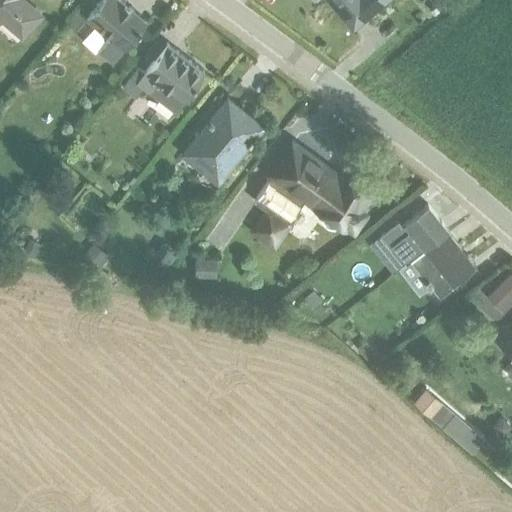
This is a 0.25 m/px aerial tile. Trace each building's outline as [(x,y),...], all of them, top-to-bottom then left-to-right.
[(0,0),(0,17),(23,36),(45,12),(31,0),(0,0)] [(82,4),(68,21),(76,28),(86,15),(109,34),(99,48),(112,59),(146,16),(126,0),(97,0),(89,11),(82,4)] [(329,0),(341,14),(342,13),(352,25),(381,0),(329,0)] [(155,55),(166,40),(156,33),(145,48),(155,55)] [(166,40),(155,55),(144,69),(137,64),(122,84),(136,95),(143,85),(174,109),(205,68),(166,40)] [(226,91),(178,149),(217,181),(265,123),(226,91)] [(263,204),(248,228),(275,246),(293,219),(289,217),(302,199),(320,211),(322,218),(326,222),(331,224),(337,223),(355,235),(369,211),(362,207),(377,181),(347,162),(339,173),(305,150),(309,146),(291,133),(263,173),(269,177),(254,198),(263,204)] [(411,259),(449,229),(428,203),(401,224),(398,220),(369,243),(393,272),(411,259)] [(449,229),(411,259),(439,297),(464,277),(462,274),(475,263),(460,246),(461,245),(449,229)] [(162,240),(142,267),(157,278),(177,252),(162,240)] [(92,241),(81,254),(98,268),(109,254),(92,241)] [(195,255),(195,274),(217,274),(217,255),(195,255)] [(511,273),(510,272),(487,297),(502,311),(511,300),(511,273)] [(314,288),(304,295),(314,308),(324,300),(314,288)] [(511,325),(509,329),(505,325),(493,338),(511,355),(511,325)] [(366,340),(357,347),(366,358),(375,351),(366,340)] [(426,387),(413,402),(442,426),(455,412),(426,387)]
